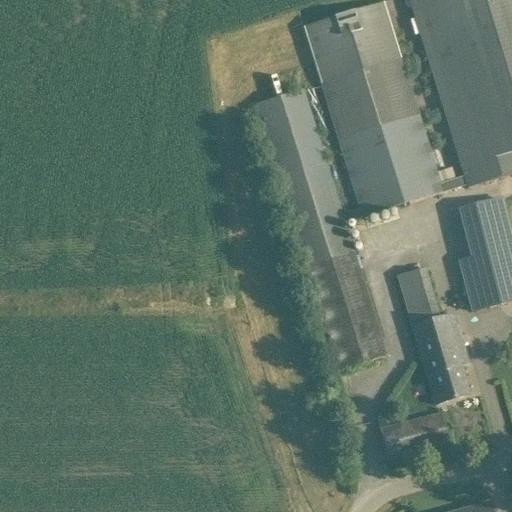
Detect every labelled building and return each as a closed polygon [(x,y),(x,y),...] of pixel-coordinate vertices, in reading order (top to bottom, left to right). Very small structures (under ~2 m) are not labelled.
[(253,105),(340,371),(387,356),(343,222),(361,216),(362,218),(440,193),(466,185),(467,190),(511,175),(511,0),(407,0),(464,178),(453,181),(438,186),(435,174),(382,4),(303,28),(358,209),(341,214),(300,89),(253,105)] [(450,170),(435,174),(438,186),(453,181),(450,170)] [(472,259),(459,262),(472,313),(511,302),(511,242),(501,199),(459,210),(472,259)] [(397,279),(429,387),(435,407),(468,397),(460,368),(468,366),(454,316),(441,320),(427,270),(397,279)] [(275,317),(260,322),(268,348),(275,368),(299,361),(284,314),(275,317)] [(378,432),(387,462),(449,446),(440,415),(421,420),(378,432)]
